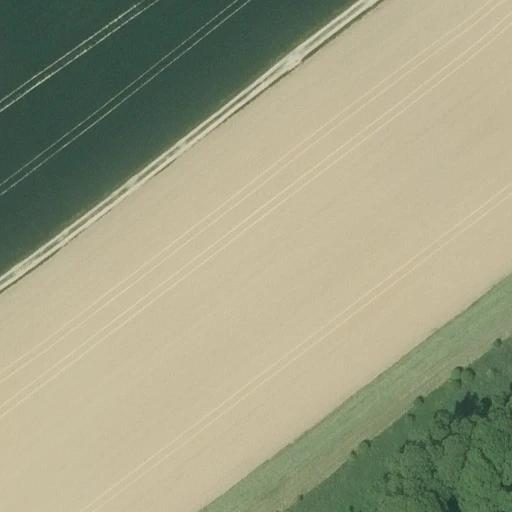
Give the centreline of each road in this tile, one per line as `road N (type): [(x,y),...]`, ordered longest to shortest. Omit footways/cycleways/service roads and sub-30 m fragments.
road 1 (track): [(0,282),(366,0)]
road 2 (track): [(511,274),(216,511)]
